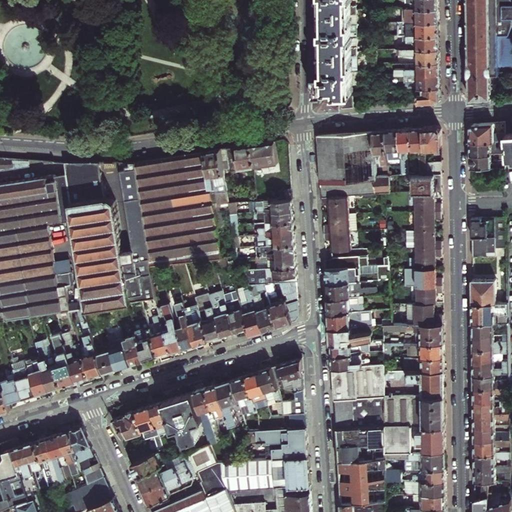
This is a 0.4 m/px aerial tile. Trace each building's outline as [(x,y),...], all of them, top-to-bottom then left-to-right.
[(348,0),(322,0),(323,27),(319,27),(319,33),(323,33),(323,69),(320,69),(320,74),(315,74),(315,84),(316,92),(343,92),(349,91),(348,0)] [(468,0),(470,72),(470,99),(493,97),(492,91),(497,91),(497,83),(492,83),(493,75),(492,0),(468,0)] [(511,0),(492,0),(493,75),(499,75),(499,62),(511,62),(511,0)] [(440,7),(409,7),(397,7),(397,13),(404,13),(404,14),(418,14),(418,20),(440,20),(440,16),(440,7)] [(440,20),(418,20),(397,20),(397,26),(404,26),(404,27),(409,26),(409,34),(440,34),(440,28),(440,20)] [(418,40),(418,48),(441,47),(441,44),(440,34),(409,34),(397,34),(397,40),(404,40),(404,41),(418,40)] [(441,47),(418,48),(397,48),(397,53),(404,53),(404,54),(409,54),(419,54),(419,61),(441,61),(441,56),(441,47)] [(441,61),(419,61),(409,61),(409,68),(384,68),(384,62),(378,62),(378,74),(398,73),(441,72),(441,69),(441,61)] [(409,81),(409,86),(441,86),(441,82),(441,72),(398,73),(399,79),(404,79),(404,81),(409,81)] [(441,86),(409,86),(407,86),(407,90),(419,89),(419,102),(439,101),(442,97),(442,93),(441,86)] [(382,90),(383,99),(393,98),(393,89),(382,90)] [(343,107),(343,92),(316,92),(316,99),(316,105),(320,107),(343,107)] [(505,129),(504,121),(495,121),(495,129),(505,129)] [(471,132),(471,140),(491,139),(496,139),(500,139),(504,139),(504,131),(491,132),(491,122),(474,123),(471,126),(471,132)] [(438,126),(425,127),(426,151),(442,150),(442,139),(442,129),(438,126)] [(408,128),(399,128),(401,159),(403,175),(409,175),(407,149),(413,149),(412,127),(408,128)] [(419,127),(412,127),(413,149),(419,149),(421,174),(428,174),(427,161),(426,151),(425,127),(419,127)] [(395,129),(387,129),(389,160),(401,159),(399,128),(395,129)] [(389,160),(387,129),(374,130),(377,162),(382,161),(389,160)] [(323,196),(351,195),(378,193),(377,176),(378,176),(377,162),(374,130),(346,132),(319,134),(323,196)] [(491,139),(471,140),(471,146),(471,153),(491,152),(500,152),(505,152),(505,146),(500,146),(496,146),(494,146),(492,147),(491,139)] [(266,142),(252,144),(255,165),(279,162),(276,140),(266,142)] [(221,148),(224,170),(245,167),(248,169),(253,168),(255,165),(252,144),(238,146),(221,148)] [(215,149),(206,150),(217,226),(224,225),(219,191),(227,190),(224,170),(221,148),(215,149)] [(0,319),(57,311),(70,309),(78,308),(84,307),(157,296),(153,264),(222,257),(217,226),(206,150),(122,161),(136,250),(125,251),(118,200),(113,197),(112,192),(106,193),(101,161),(68,161),(69,173),(76,220),(88,299),(70,302),(68,285),(75,284),(69,240),(53,243),(50,223),(65,221),(59,174),(0,183),(0,319)] [(505,166),(505,158),(500,158),(496,158),(491,160),(491,152),(471,153),(471,160),(471,167),(505,166)] [(31,158),(0,156),(0,170),(33,165),(31,158)] [(442,161),(427,161),(428,174),(443,173),(442,170),(442,161)] [(69,173),(59,174),(65,221),(76,220),(69,173)] [(443,191),(443,173),(428,174),(421,174),(410,174),(416,192),(436,191),(443,191)] [(377,176),(378,193),(386,193),(391,193),(390,175),(378,176),(377,176)] [(279,189),(280,198),(293,197),(293,189),(279,189)] [(414,192),(415,211),(443,210),(443,206),(443,203),(436,203),(436,191),(416,192),(414,192)] [(351,195),(323,196),(323,204),(330,204),(331,210),(331,214),(353,213),(351,195)] [(293,197),(280,198),(265,199),(265,204),(256,205),(257,208),(254,208),(254,212),(294,209),(294,204),(293,197)] [(265,204),(265,199),(251,200),(251,212),(254,212),(254,208),(257,208),(256,205),(265,204)] [(294,209),(254,212),(254,216),(257,216),(257,219),(266,218),(266,222),(295,220),(295,216),(294,209)] [(415,211),(416,230),(437,229),(437,223),(436,218),(443,217),(443,210),(415,211)] [(354,231),(353,213),(331,214),(332,224),(325,225),(325,229),(325,232),(354,231)] [(472,226),(472,236),(495,236),(495,216),(472,216),(472,226)] [(506,216),(495,216),(495,236),(507,236),(506,216)] [(295,220),(266,222),(267,227),(258,227),(258,230),(256,230),(256,234),(296,231),(295,227),(295,220)] [(437,240),(437,229),(416,230),(416,249),(444,248),(444,245),(444,240),(437,240)] [(296,231),(256,234),(257,245),(260,245),(296,242),(296,238),(296,231)] [(354,231),(325,232),(326,237),(326,239),(332,239),(333,250),(355,248),(354,231)] [(296,242),(260,245),(260,256),(297,254),(297,249),(296,242)] [(438,262),(437,256),(444,256),(444,248),(416,249),(417,268),(438,267),(438,262)] [(298,262),(297,254),(260,256),(261,268),(298,266),(298,262)] [(392,277),(390,255),(333,258),(327,261),(328,274),(328,281),(362,279),(371,279),(371,272),(359,272),(359,266),(380,264),(380,278),(392,277)] [(298,266),(261,268),(247,269),(248,272),(252,284),(258,284),(283,282),(299,281),(298,271),(298,266)] [(438,267),(417,268),(406,268),(407,286),(418,285),(445,285),(445,282),(444,277),(438,277),(438,267)] [(265,329),(252,284),(248,272),(243,273),(248,288),(239,291),(250,326),(253,333),(259,331),(265,329)] [(497,301),(496,278),(472,278),(473,284),(473,302),(497,301)] [(362,279),(328,281),(329,292),(329,296),(361,294),(375,294),(375,286),(362,287),(362,279)] [(299,281),(283,282),(286,293),(288,292),(291,300),(272,306),(279,325),(289,322),(298,319),(301,314),(299,281)] [(279,325),(272,306),(266,308),(258,284),(252,284),(265,329),(271,328),(279,325)] [(418,285),(418,303),(438,303),(438,298),(438,292),(445,292),(445,285),(418,285)] [(225,293),(237,330),(242,329),(250,326),(239,291),(239,289),(225,293)] [(229,333),(237,330),(225,293),(225,291),(224,290),(211,294),(224,334),(229,333)] [(218,336),(224,334),(211,294),(211,292),(197,296),(201,306),(211,338),(218,336)] [(177,316),(186,346),(194,344),(199,342),(188,308),(183,294),(176,296),(181,312),(184,314),(177,316)] [(361,294),(329,296),(330,307),(330,311),(372,309),(373,309),(373,301),(361,302),(361,294)] [(497,301),(473,302),(473,316),(473,321),(509,320),(509,301),(497,301)] [(180,348),(186,346),(177,316),(173,303),(160,307),(174,350),(180,348)] [(409,304),(410,323),(445,322),(445,318),(445,314),(437,314),(436,303),(409,304)] [(154,356),(160,354),(153,333),(144,304),(139,306),(141,315),(140,315),(144,329),(137,331),(141,342),(146,358),(154,356)] [(153,333),(160,354),(168,352),(174,350),(160,307),(160,306),(151,308),(157,327),(160,328),(161,330),(153,333)] [(205,340),(211,338),(201,306),(191,309),(191,307),(188,308),(199,342),(205,340)] [(86,357),(91,375),(100,373),(105,371),(98,352),(84,307),(78,308),(84,328),(83,329),(90,353),(85,355),(86,357)] [(70,309),(57,311),(59,320),(73,316),(70,309)] [(372,309),(330,311),(331,323),(331,327),(371,325),(385,324),(394,324),(394,317),(385,318),(385,319),(372,320),(372,309)] [(473,330),(473,333),(484,333),(484,335),(494,335),(494,334),(494,327),(497,328),(509,328),(509,320),(473,321),(473,330)] [(445,322),(410,323),(394,324),(385,324),(385,330),(418,330),(418,343),(445,342),(445,335),(445,322)] [(332,336),(332,342),(370,339),(374,339),(374,331),(372,331),(371,325),(331,327),(332,336)] [(57,365),(63,384),(73,381),(78,379),(65,337),(63,331),(55,333),(62,356),(65,358),(66,358),(67,362),(57,365)] [(474,347),(510,347),(510,341),(498,341),(495,342),(494,335),(484,335),(484,333),(473,333),(473,343),(474,347)] [(73,334),(65,337),(78,379),(83,378),(91,375),(86,357),(81,358),(73,334)] [(58,386),(63,384),(57,365),(49,337),(37,341),(41,356),(51,388),(58,386)] [(370,339),(332,342),(333,351),(333,354),(363,352),(372,352),(372,345),(370,345),(370,339)] [(128,346),(133,362),(140,360),(146,358),(141,342),(128,346)] [(424,350),(424,356),(445,356),(445,352),(445,342),(418,343),(411,343),(411,350),(424,350)] [(113,348),(119,367),(126,365),(133,362),(128,346),(127,343),(113,348)] [(474,357),(474,360),(484,359),(485,362),(495,361),(495,360),(495,353),(510,353),(510,347),(474,347),(474,357)] [(113,369),(119,367),(113,348),(98,352),(105,371),(113,369)] [(363,352),(333,354),(333,363),(334,366),(386,363),(386,351),(380,351),(378,351),(378,358),(363,359),(363,352)] [(13,358),(18,376),(25,396),(32,394),(39,392),(29,360),(28,358),(20,360),(19,356),(13,358)] [(51,388),(41,356),(29,360),(39,392),(46,389),(51,388)] [(423,366),(424,370),(446,370),(445,365),(445,356),(424,356),(410,357),(410,360),(412,360),(412,366),(423,366)] [(304,374),(303,357),(279,364),(273,366),(279,384),(285,382),(286,385),(294,382),(296,389),(297,399),(306,399),(304,374)] [(474,374),(495,373),(510,373),(510,367),(495,367),(495,361),(485,362),(484,359),(474,360),(474,368),(474,370),(474,374)] [(386,363),(334,366),(336,399),(387,396),(386,380),(386,371),(386,363)] [(279,384),(273,366),(267,368),(260,370),(268,398),(269,401),(276,398),(281,414),(285,414),(285,407),(284,400),(279,384)] [(252,373),(246,374),(255,402),(257,408),(269,404),(269,403),(269,401),(268,398),(260,370),(252,373)] [(446,382),(446,370),(424,370),(386,371),(386,380),(424,379),(424,395),(446,395),(446,382)] [(474,387),(510,386),(510,379),(498,379),(495,380),(495,373),(474,374),(474,384),(474,387)] [(233,378),(240,400),(242,406),(248,404),(251,411),(254,410),(255,412),(258,411),(257,408),(255,402),(246,374),(240,376),(233,378)] [(0,412),(4,411),(12,408),(10,401),(3,378),(2,375),(0,375),(0,412)] [(3,378),(10,401),(17,398),(25,396),(18,376),(10,378),(10,376),(3,378)] [(227,380),(219,383),(228,413),(232,424),(239,422),(233,402),(240,400),(233,378),(227,380)] [(207,387),(216,417),(222,415),(224,418),(227,417),(226,414),(228,413),(219,383),(214,385),(207,387)] [(474,396),(474,399),(486,399),(486,401),(496,401),(496,392),(498,394),(511,393),(510,386),(474,387),(474,396)] [(211,418),(216,417),(207,387),(200,389),(194,391),(203,419),(210,443),(211,444),(218,442),(211,418)] [(203,419),(194,391),(178,396),(165,400),(174,428),(181,426),(183,432),(182,434),(183,437),(185,438),(186,441),(200,436),(199,433),(201,431),(200,428),(197,428),(196,422),(203,419)] [(446,410),(446,395),(424,395),(387,396),(387,425),(387,451),(413,450),(413,433),(412,425),(419,424),(446,424),(446,410)] [(338,428),(387,425),(387,396),(336,399),(337,421),(338,428)] [(486,399),(474,399),(474,409),(475,413),(511,412),(511,404),(499,405),(496,407),(496,401),(486,401),(486,399)] [(156,402),(151,404),(160,433),(174,428),(165,400),(156,402)] [(160,433),(151,404),(145,406),(136,409),(142,429),(149,427),(150,431),(154,430),(155,433),(154,436),(159,451),(163,449),(164,448),(160,433)] [(285,414),(291,414),(307,412),(307,409),(306,406),(285,407),(285,414)] [(112,416),(122,437),(143,431),(142,429),(136,409),(128,411),(112,416)] [(291,414),(291,421),(307,419),(307,416),(307,412),(291,414)] [(475,421),(475,426),(486,425),(486,426),(496,426),(496,425),(496,418),(498,419),(511,419),(511,412),(475,413),(475,421)] [(77,426),(72,428),(82,458),(90,482),(106,475),(100,461),(92,465),(89,455),(96,452),(84,424),(77,426)] [(413,433),(413,450),(447,450),(447,444),(446,434),(446,424),(419,424),(419,433),(413,433)] [(339,447),(340,460),(387,458),(387,451),(387,425),(338,428),(339,447)] [(475,434),(475,439),(511,438),(511,430),(499,431),(496,432),(496,426),(486,426),(486,425),(475,426),(475,434)] [(292,427),(260,429),(251,430),(252,444),(274,443),(275,457),(309,455),(308,440),(308,426),(292,427)] [(60,432),(70,462),(74,474),(80,472),(76,460),(82,458),(72,428),(67,430),(60,432)] [(48,435),(63,479),(63,481),(69,479),(64,464),(70,462),(60,432),(52,434),(48,435)] [(51,483),(63,479),(48,435),(43,437),(36,439),(45,466),(51,483)] [(475,448),(475,452),(497,451),(497,444),(499,446),(511,445),(511,438),(475,439),(475,448)] [(25,443),(13,446),(23,477),(27,491),(41,487),(35,469),(45,466),(36,439),(25,443)] [(23,477),(13,446),(11,440),(9,440),(2,442),(6,452),(4,456),(0,457),(0,477),(2,484),(2,487),(5,499),(8,500),(0,503),(0,511),(18,504),(30,499),(28,493),(17,496),(12,481),(23,477)] [(210,443),(188,453),(194,467),(196,470),(198,469),(217,461),(211,444),(210,443)] [(147,446),(129,454),(133,462),(150,455),(147,446)] [(150,455),(133,462),(136,470),(138,475),(159,466),(166,463),(161,452),(164,451),(163,449),(159,451),(150,455)] [(413,450),(387,451),(387,458),(387,470),(388,481),(403,480),(402,470),(408,470),(418,470),(424,467),(447,467),(447,457),(447,450),(413,450)] [(475,462),(475,467),(511,465),(511,458),(498,458),(497,459),(497,451),(475,452),(475,462)] [(161,471),(159,466),(138,475),(142,483),(144,488),(194,467),(188,453),(182,455),(180,456),(182,462),(161,471)] [(275,457),(248,459),(249,488),(275,486),(311,484),(311,474),(309,455),(275,457)] [(342,490),(342,502),(388,499),(388,494),(388,481),(387,470),(387,458),(340,460),(342,490)] [(154,511),(237,511),(234,502),(231,494),(229,489),(237,489),(249,488),(248,459),(230,460),(217,461),(198,469),(202,478),(200,479),(204,487),(153,509),(154,511)] [(476,479),(489,479),(497,479),(497,473),(511,472),(511,465),(475,467),(476,474),(476,479)] [(168,488),(193,477),(194,476),(193,475),(197,473),(195,470),(196,470),(194,467),(144,488),(149,498),(150,502),(171,493),(168,488)] [(424,467),(418,470),(418,475),(414,475),(414,480),(447,480),(447,473),(447,467),(424,467)] [(76,503),(80,511),(115,495),(109,482),(106,475),(90,482),(79,487),(67,492),(55,497),(59,510),(76,503)] [(491,511),(490,503),(490,501),(489,494),(489,479),(476,479),(476,511),(491,511)] [(497,479),(489,479),(489,494),(497,493),(497,479)] [(415,483),(415,494),(447,493),(447,487),(447,480),(414,480),(412,480),(412,483),(415,483)] [(313,503),(311,484),(275,486),(275,492),(278,492),(279,507),(266,508),(265,500),(234,502),(237,511),(308,511),(313,511),(313,503)] [(447,493),(415,494),(415,507),(421,507),(447,506),(447,501),(447,493)] [(113,511),(121,509),(120,507),(117,500),(115,495),(80,511),(76,511),(113,511)] [(511,511),(511,496),(490,503),(491,511),(511,511)] [(34,511),(30,499),(18,504),(20,511),(34,511)] [(388,499),(342,502),(343,511),(388,511),(388,507),(388,499)]
